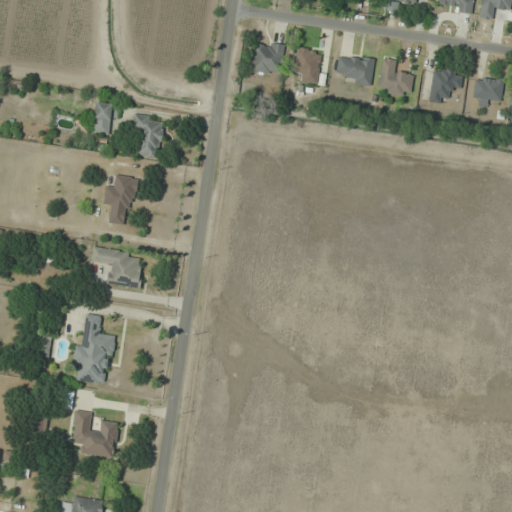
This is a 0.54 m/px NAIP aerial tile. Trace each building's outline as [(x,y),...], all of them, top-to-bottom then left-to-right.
[(473,0),(437,0),(437,2),(457,4),(456,12),(472,14),(473,0)] [(480,0),(478,17),(491,19),(493,10),(510,12),(511,0),(480,0)] [(252,71),(280,74),(283,45),(255,42),(252,71)] [(301,73),(300,80),(315,84),(322,53),(298,47),(293,71),(301,73)] [(344,81),(370,85),(373,59),(339,55),(337,71),(345,73),(344,81)] [(410,95),(412,73),(394,71),(395,61),(381,59),(378,92),(410,95)] [(460,91),(460,71),(430,71),(430,102),(449,102),(449,91),(460,91)] [(501,99),(502,78),(474,77),(473,105),(489,106),(489,99),(501,99)] [(94,135),(114,135),(115,104),(94,104),(94,135)] [(163,120),(134,115),(131,131),(140,132),(137,156),(157,159),(163,120)] [(132,207),(138,178),(116,174),(114,185),(106,184),(102,203),(112,205),(108,221),(122,224),(125,206),(132,207)] [(107,284),(137,288),(142,254),(93,246),(90,263),(110,266),(107,284)] [(78,381),(108,384),(112,336),(99,335),(101,316),(86,314),(83,346),(74,345),(72,368),(79,369),(78,381)] [(40,357),(49,357),(50,337),(41,337),(40,357)] [(96,412),(75,410),(71,441),(80,442),(79,454),(114,458),(118,424),(95,421),(96,412)] [(105,511),(99,510),(101,500),(73,497),(72,505),(61,504),(59,511),(105,511)]
